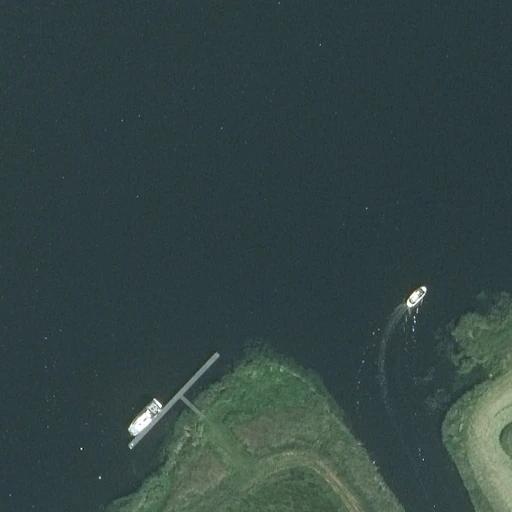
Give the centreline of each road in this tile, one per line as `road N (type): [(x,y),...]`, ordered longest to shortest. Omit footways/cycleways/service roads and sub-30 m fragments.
road 1 (track): [(199,511),(292,459),(325,467),(357,511)]
road 2 (track): [(506,511),(478,454),(474,423),(511,385)]
